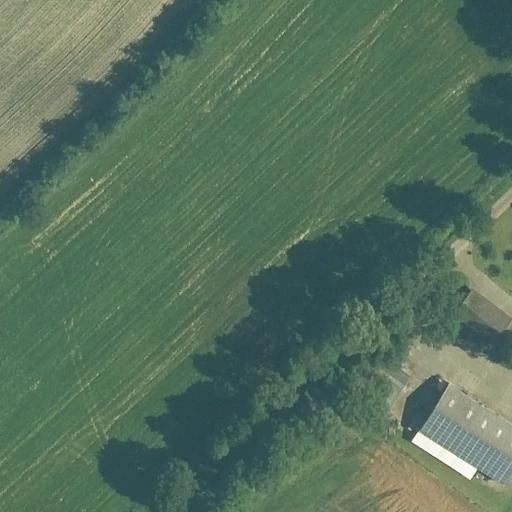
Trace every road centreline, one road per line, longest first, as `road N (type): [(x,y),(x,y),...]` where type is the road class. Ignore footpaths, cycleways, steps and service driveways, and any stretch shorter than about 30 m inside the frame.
road 1 (unclassified): [(272,391),(511,166)]
road 2 (track): [(140,511),(272,391)]
